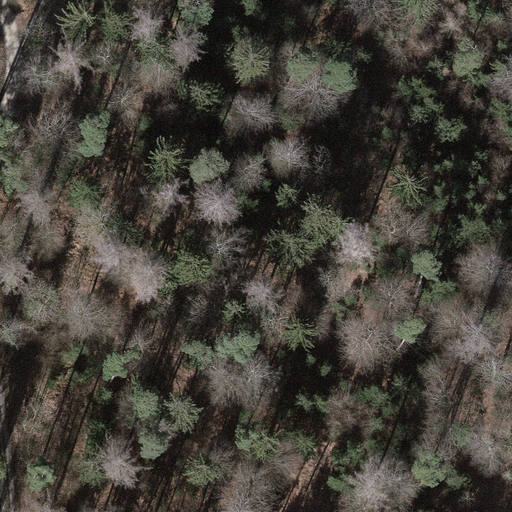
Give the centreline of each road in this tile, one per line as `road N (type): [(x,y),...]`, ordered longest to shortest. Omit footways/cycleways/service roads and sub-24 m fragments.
road 1 (track): [(0,147),(23,54),(49,0)]
road 2 (track): [(7,511),(0,388)]
